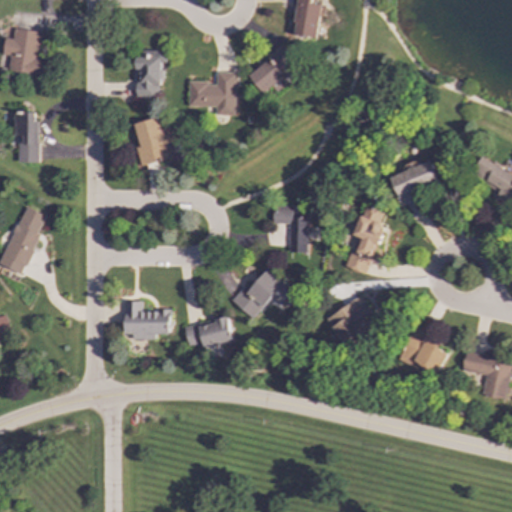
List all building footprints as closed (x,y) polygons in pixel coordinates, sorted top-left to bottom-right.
[(321,4),(313,3),(313,0),(295,0),(292,36),(317,39),(321,4)] [(41,32),(13,29),(12,39),(3,38),(1,55),(8,56),(5,74),(41,79),(44,58),(38,57),(41,32)] [(248,73),(263,94),(272,87),(276,92),(285,85),(280,78),(298,65),(284,46),(248,73)] [(135,97),(159,97),(159,63),(165,63),(166,51),(136,50),(135,97)] [(236,73),(216,72),(216,83),(188,82),(187,107),(215,107),(215,114),(235,115),(236,73)] [(34,112),(12,112),(11,137),(16,137),(16,163),(37,163),(37,143),(34,143),(34,112)] [(173,142),(169,127),(159,129),(157,117),(131,123),(140,165),(166,159),(163,144),(173,142)] [(507,203),(511,195),(511,173),(484,156),(472,174),(502,192),(498,197),(507,203)] [(391,177),(399,198),(415,192),(414,189),(439,180),(432,161),(391,177)] [(365,274),(386,213),(362,205),(349,245),(352,246),(345,267),(365,274)] [(0,258),(0,266),(20,275),(45,216),(23,206),(0,258)] [(288,225),(288,252),(307,253),(308,218),(301,218),(302,213),(291,213),(291,206),(273,206),(272,224),(288,225)] [(283,284),(265,267),(232,302),(251,319),(283,284)] [(371,313),(361,297),(326,317),(344,349),(370,334),(361,319),(371,313)] [(154,339),(154,334),(169,335),(169,311),(141,310),(141,302),(124,301),(123,338),(154,339)] [(0,342),(11,339),(4,314),(0,315),(0,342)] [(232,341),(226,316),(183,327),(187,346),(197,344),(199,349),(232,341)] [(448,350),(411,334),(399,362),(436,378),(448,350)] [(503,403),(511,360),(465,352),(461,372),(485,376),(481,398),(503,403)]
